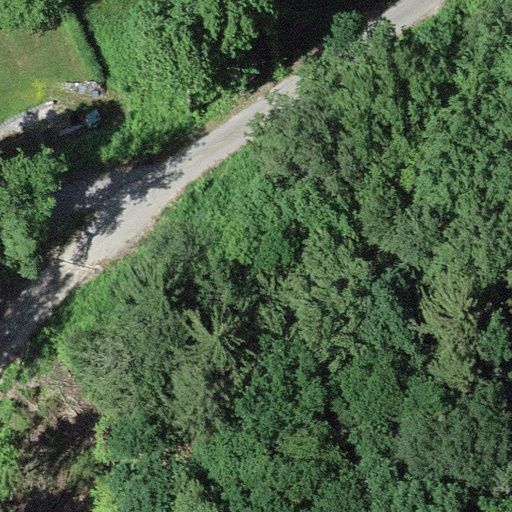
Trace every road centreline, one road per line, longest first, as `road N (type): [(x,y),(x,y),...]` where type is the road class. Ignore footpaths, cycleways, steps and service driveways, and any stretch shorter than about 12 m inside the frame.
road 1 (track): [(0,218),(172,184),(415,0)]
road 2 (track): [(0,340),(24,308),(172,184)]
